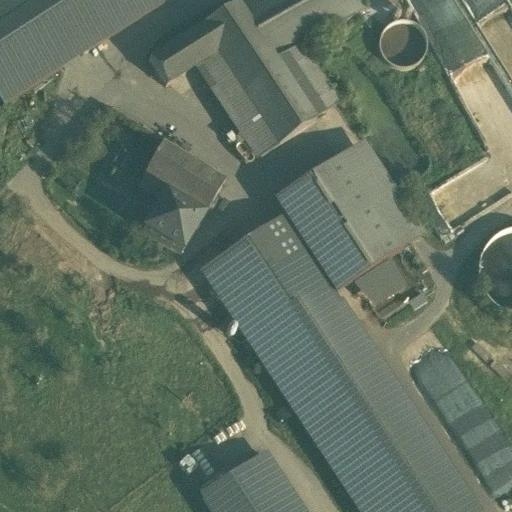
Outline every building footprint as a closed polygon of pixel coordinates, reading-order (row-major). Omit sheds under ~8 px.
[(163,6),(158,0),(0,0),(0,109),(1,110),(163,6)] [(250,0),(236,8),(274,64),(298,50),(363,14),(355,0),(250,0)] [(409,0),(440,65),(478,47),(456,0),(409,0)] [(164,90),(197,69),(203,66),(215,58),(223,71),(276,151),(314,125),(274,64),(236,8),(236,7),(147,64),(148,65),(163,88),(164,90)] [(377,43),(376,53),(379,62),(385,69),(394,73),(403,74),(412,71),(419,65),(423,57),(424,47),(421,38),(415,31),(407,27),(397,26),(388,29),(381,35),(377,43)] [(274,64),(314,125),(337,109),(298,50),(274,64)] [(215,58),(203,66),(211,78),(223,71),(215,58)] [(276,151),(223,71),(211,78),(203,66),(197,69),(259,163),(276,151)] [(200,223),(201,223),(224,185),(161,146),(136,190),(160,204),(163,199),(201,222),(200,223)] [(339,162),(400,256),(423,240),(362,147),(339,162)] [(271,206),(282,223),(333,300),(334,299),(350,289),(388,264),(400,256),(339,162),(271,206)] [(141,235),(179,259),(200,223),(201,222),(163,199),(160,204),(141,235)] [(474,511),(334,299),(333,300),(282,223),(256,241),(255,240),(203,274),(275,384),(359,511),(474,511)] [(477,267),(477,284),(483,300),(495,313),(511,320),(511,319),(511,233),(496,239),(484,251),(477,267)] [(388,264),(350,289),(374,312),(406,291),(388,264)] [(296,511),(263,460),(201,500),(208,511),(296,511)]
